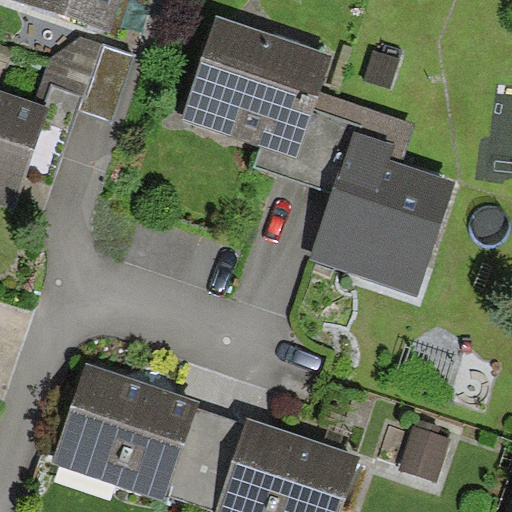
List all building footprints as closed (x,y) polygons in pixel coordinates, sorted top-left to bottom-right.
[(10,0),(9,3),(110,35),(120,0),(10,0)] [(332,60),(220,20),(184,119),(264,148),(296,159),(319,96),(332,60)] [(109,127),(135,58),(82,42),(52,62),(35,106),(52,113),(48,122),(68,129),(74,114),(109,127)] [(35,106),(0,93),(0,207),(15,213),(48,122),(52,113),(35,106)] [(296,159),(264,148),(257,167),(336,195),(354,142),(392,155),(406,159),(417,128),(319,96),(296,159)] [(392,155),(354,142),(336,195),(312,262),(420,299),(458,189),(389,165),(392,155)] [(338,511),(356,462),(271,432),(265,450),(257,448),(183,422),(172,418),(177,404),(89,374),(65,445),(124,466),(120,479),(214,511),(338,511)]
